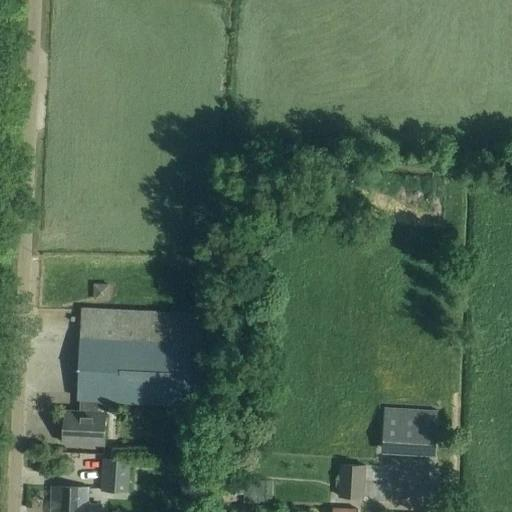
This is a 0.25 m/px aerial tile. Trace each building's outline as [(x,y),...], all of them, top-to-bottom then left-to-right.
[(72,264),(71,292),(115,294),(116,266),(72,264)] [(81,311),(80,337),(78,399),(80,399),(106,400),(106,401),(200,406),(204,316),(81,311)] [(106,400),(80,399),(80,412),(64,412),(63,444),(104,445),(105,414),(106,401),(106,400)] [(391,406),(392,451),(446,449),(445,404),(391,406)] [(101,491),(129,493),(130,460),(102,459),(101,491)] [(366,467),(340,465),(339,497),(364,499),(366,467)] [(89,488),(88,488),(52,487),(51,511),(101,511),(102,506),(88,506),(89,488)] [(377,492),(377,508),(423,509),(423,493),(377,492)]
